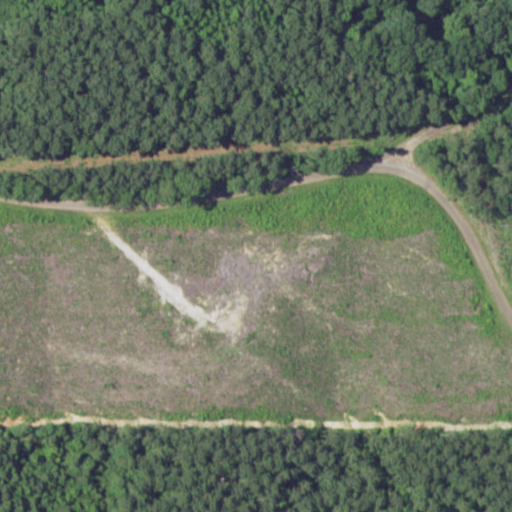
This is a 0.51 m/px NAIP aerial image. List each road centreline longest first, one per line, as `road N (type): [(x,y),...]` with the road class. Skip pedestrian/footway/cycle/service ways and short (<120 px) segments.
road 1 (residential): [(511,332),(417,235),(338,205),(127,216),(0,193)]
road 2 (residential): [(338,205),(435,148),(511,82)]
